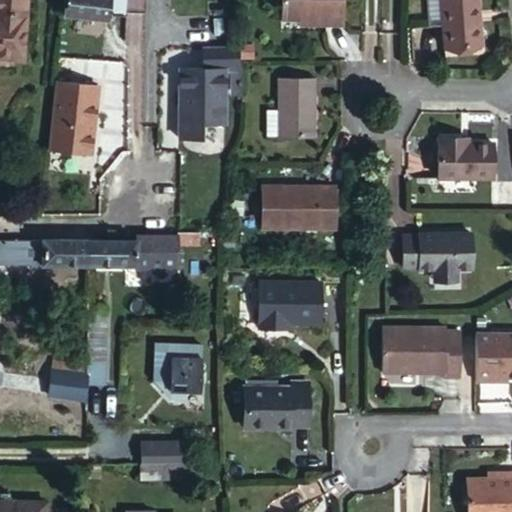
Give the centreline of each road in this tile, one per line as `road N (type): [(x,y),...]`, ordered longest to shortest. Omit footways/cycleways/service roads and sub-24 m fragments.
road 1 (unclassified): [(146,124),(107,216),(0,218)]
road 2 (residential): [(400,82),(386,70),(366,69),(346,90),(348,110),(361,124),(389,124),(403,110),(404,90)]
road 3 (residential): [(511,420),(392,428)]
